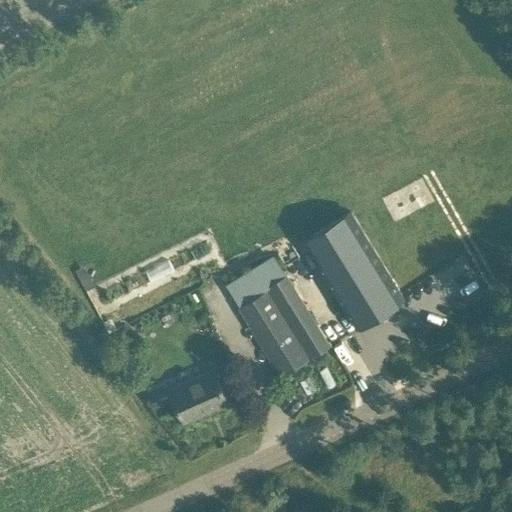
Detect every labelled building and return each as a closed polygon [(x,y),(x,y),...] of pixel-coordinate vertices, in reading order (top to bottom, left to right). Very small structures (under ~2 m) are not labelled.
[(395,142),(352,164),(366,192),(409,171),(395,142)] [(304,240),(355,323),(403,294),(352,210),(304,240)] [(240,305),(271,356),(282,373),(331,343),(287,271),(274,280),(272,278),(266,281),(259,270),(231,287),(242,304),(240,305)] [(134,333),(125,338),(129,344),(137,338),(134,333)] [(215,368),(169,388),(166,382),(151,388),(158,403),(176,395),(186,417),(229,399),(215,368)]
